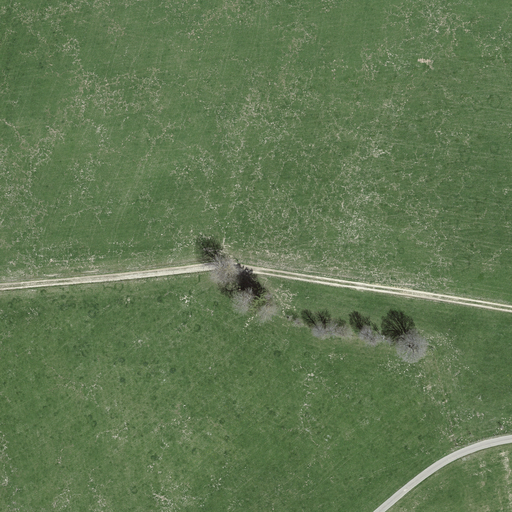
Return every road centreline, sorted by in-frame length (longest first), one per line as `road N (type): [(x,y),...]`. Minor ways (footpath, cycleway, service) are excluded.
road 1 (track): [(0,288),(215,265),(511,313)]
road 2 (unclassified): [(378,511),(441,462),(511,438)]
